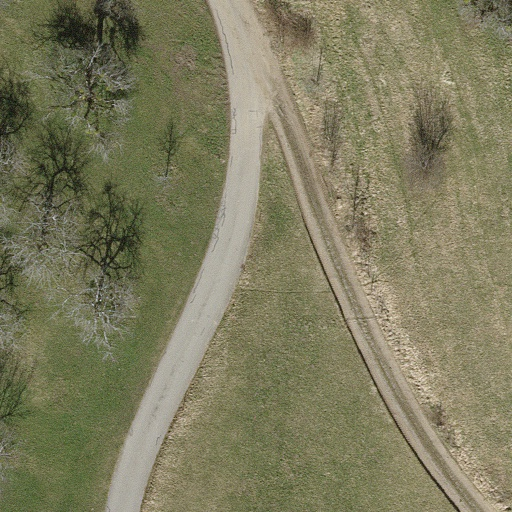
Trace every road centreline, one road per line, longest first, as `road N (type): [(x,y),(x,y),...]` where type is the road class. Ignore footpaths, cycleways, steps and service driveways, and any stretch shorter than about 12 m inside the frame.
road 1 (unclassified): [(120,511),(152,409),(212,289),(241,200),(243,50),(218,0)]
road 2 (track): [(469,511),(434,478),(243,50)]
